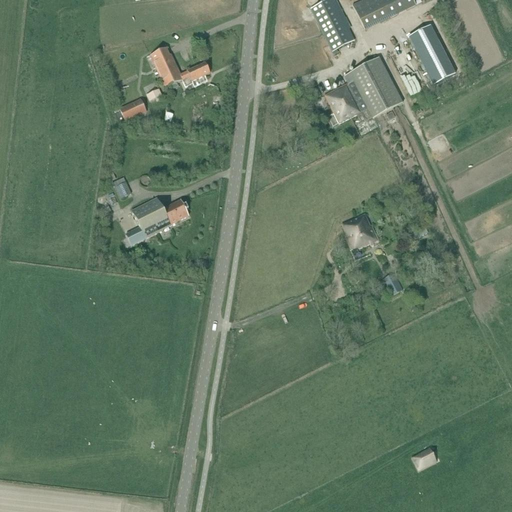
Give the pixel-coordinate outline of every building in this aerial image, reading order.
[(333,54),(355,42),(333,0),(331,0),(311,11),(333,54)] [(413,0),(383,0),(356,14),(364,30),(415,4),(413,0)] [(430,28),(409,39),(434,87),(455,76),(430,28)] [(161,52),(167,65),(173,77),(162,83),(165,89),(190,77),(193,83),(210,74),(205,64),(180,76),(167,49),(161,52)] [(156,70),(167,65),(161,52),(150,57),(156,70)] [(351,75),(369,111),(370,111),(375,120),(403,105),(379,60),(350,75),(351,75)] [(167,65),(156,70),(162,83),(173,77),(167,65)] [(348,85),(339,90),(339,89),(324,96),(340,127),(369,111),(351,75),(345,78),(348,85)] [(146,96),(150,103),(162,98),(159,91),(146,96)] [(119,111),(125,124),(130,122),(147,114),(141,101),(123,109),(119,111)] [(171,126),(173,116),(166,114),(163,125),(163,127),(170,129),(171,126)] [(113,174),(106,177),(110,188),(114,186),(120,200),(132,195),(124,179),(113,184),(112,182),(116,180),(113,174)] [(171,226),(164,211),(157,199),(132,212),(141,229),(126,237),(132,248),(171,228),(171,226)] [(181,202),(164,211),(171,226),(188,217),(181,202)] [(365,216),(342,226),(347,237),(346,238),(350,251),(358,248),(359,250),(370,245),(370,247),(373,246),(378,243),(372,227),(370,228),(365,216)] [(412,235),(408,237),(411,243),(415,240),(427,234),(424,229),(412,235)] [(394,275),(382,281),(393,298),(403,291),(394,275)] [(407,286),(404,290),(409,294),(412,290),(407,286)] [(430,451),(412,461),(419,475),(438,465),(430,451)]
